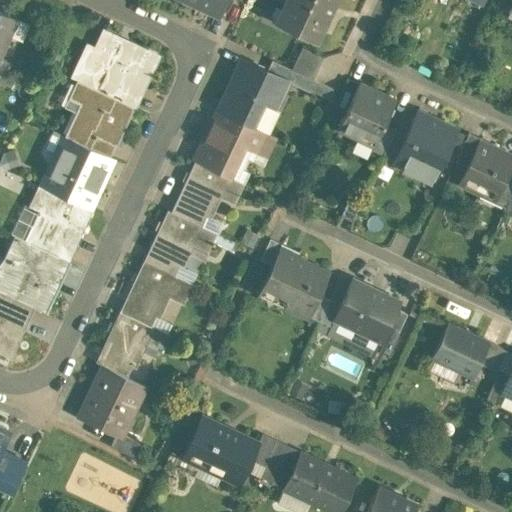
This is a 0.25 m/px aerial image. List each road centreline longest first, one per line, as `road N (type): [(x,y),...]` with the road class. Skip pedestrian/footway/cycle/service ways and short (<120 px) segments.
road 1 (residential): [(106,0),(203,45),(60,356),(26,379),(0,376)]
road 2 (residential): [(506,511),(202,371)]
road 3 (residential): [(511,315),(281,206)]
road 4 (residential): [(511,123),(357,52),(384,0)]
